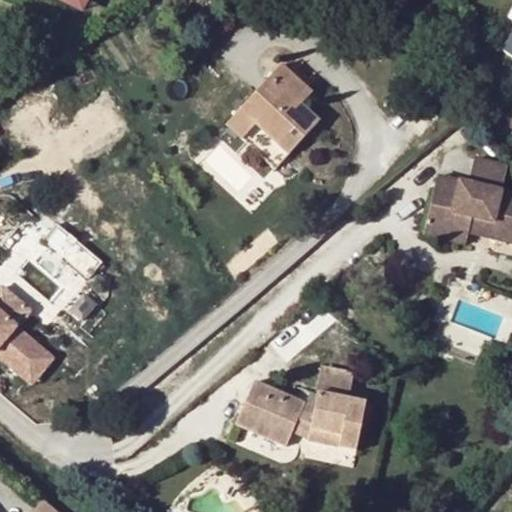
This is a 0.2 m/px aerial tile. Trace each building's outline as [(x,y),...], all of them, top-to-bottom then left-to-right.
[(226,126),(242,140),(256,124),(288,155),(317,122),(300,106),(311,95),(279,66),(226,126)] [(256,124),(242,140),(275,170),(288,155),(256,124)] [(511,194),(502,192),(507,166),(474,158),(468,184),(446,179),(443,191),(435,188),(424,236),(466,246),(469,234),(472,219),(498,225),(495,240),(511,243),(511,194)] [(443,191),(446,179),(437,177),(435,188),(443,191)] [(495,240),(498,225),(472,219),(469,234),(495,240)] [(23,327),(37,312),(4,282),(0,287),(0,361),(31,389),(58,358),(23,327)] [(327,321),(315,307),(302,318),(314,332),(327,321)] [(323,367),(318,395),(347,401),(353,373),(323,367)] [(253,383),(242,410),(262,418),(256,428),(288,442),(292,433),(294,427),(310,434),(308,441),(309,443),(355,451),(356,442),(363,404),(347,401),(318,395),(315,409),(314,417),(301,411),(304,404),(253,383)] [(315,409),(304,404),(301,411),(314,417),(315,409)] [(372,406),(363,404),(356,442),(364,444),(372,406)] [(262,418),(242,410),(235,425),(285,447),(288,442),(256,428),(262,418)] [(294,427),(292,433),(308,441),(310,434),(294,427)]
